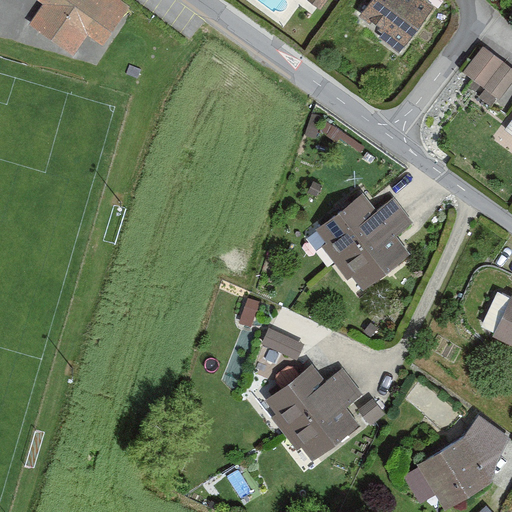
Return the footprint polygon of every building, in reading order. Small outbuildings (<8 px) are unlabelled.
[(41,0),(43,1),(29,20),(74,52),(88,32),(103,43),(128,7),(119,0),(41,0)] [(418,0),(372,0),(359,17),(402,49),(431,10),(418,0)] [(488,83),(481,95),(501,106),(511,86),(511,60),(483,43),(467,71),(488,83)] [(364,188),(315,224),(326,239),(321,243),(346,276),(352,272),(362,285),(409,251),(395,232),(413,220),(393,193),(376,205),(364,188)] [(511,295),(510,294),(493,334),(511,342),(511,295)] [(305,341),(269,324),(261,340),(297,357),(305,341)] [(312,359),(265,395),(312,456),(360,420),(347,403),(363,390),(342,363),(325,376),(312,359)] [(385,413),(372,396),(358,407),(372,424),(385,413)] [(461,432),(418,459),(419,463),(402,473),(419,502),(435,491),(446,507),(492,477),(510,434),(478,411),(461,432)]
